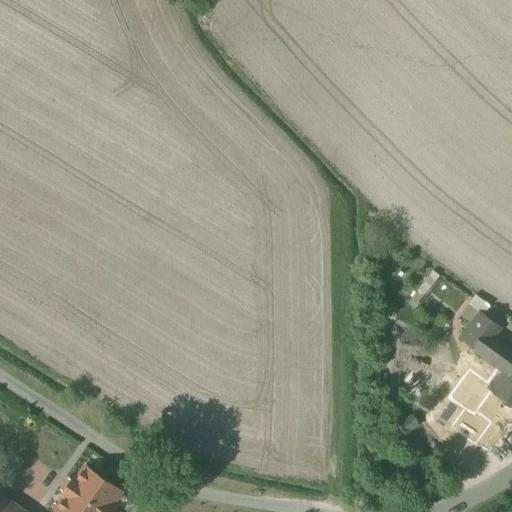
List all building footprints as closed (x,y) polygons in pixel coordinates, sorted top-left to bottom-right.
[(481,312),(471,306),(464,316),(473,323),(481,312)] [(473,323),(462,338),(481,352),(492,337),(500,326),(481,312),(473,323)] [(511,351),(492,337),(482,351),(505,367),(490,388),(511,403),(511,351)] [(85,468),(75,481),(73,479),(62,495),(65,496),(56,510),(59,511),(106,511),(120,492),(85,468)] [(24,511),(0,495),(0,511),(24,511)]
